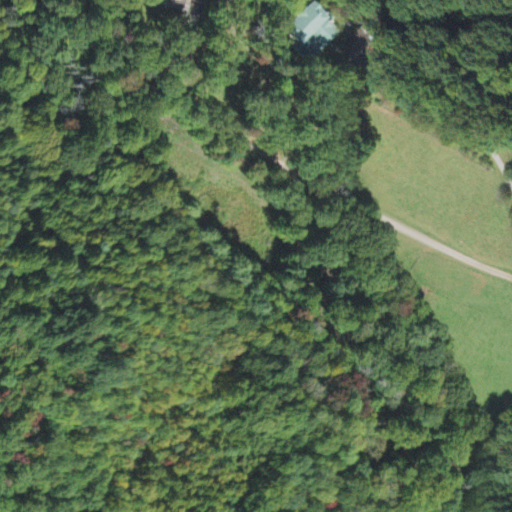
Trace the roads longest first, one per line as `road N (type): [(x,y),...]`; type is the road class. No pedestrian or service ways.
road 1 (residential): [(102,0),(143,55),(511,257)]
road 2 (residential): [(415,55),(503,114),(511,132)]
